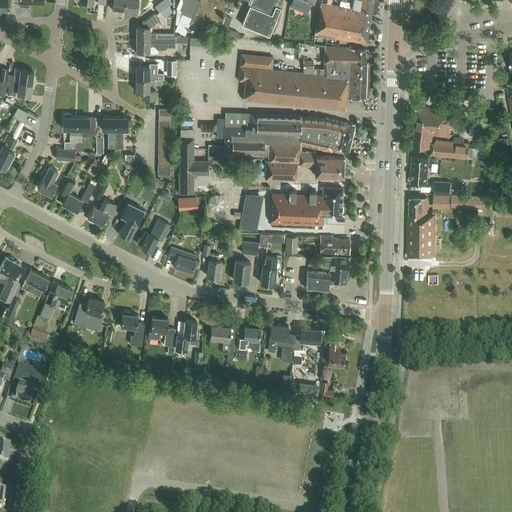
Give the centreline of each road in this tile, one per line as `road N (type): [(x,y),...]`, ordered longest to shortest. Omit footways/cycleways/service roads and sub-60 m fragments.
road 1 (tertiary): [(385,315),(393,43)]
road 2 (unclassified): [(385,315),(215,296),(155,277)]
road 3 (residential): [(319,511),(148,480),(135,487),(129,511)]
road 4 (tertiary): [(354,511),(385,315)]
road 5 (residential): [(155,277),(114,287),(0,232)]
road 6 (unclassified): [(155,277),(7,199)]
road 7 (residential): [(7,199),(40,140),(52,61)]
road 8 (tertiary): [(393,43),(511,25)]
road 9 (residential): [(108,95),(114,86),(107,30),(56,21)]
